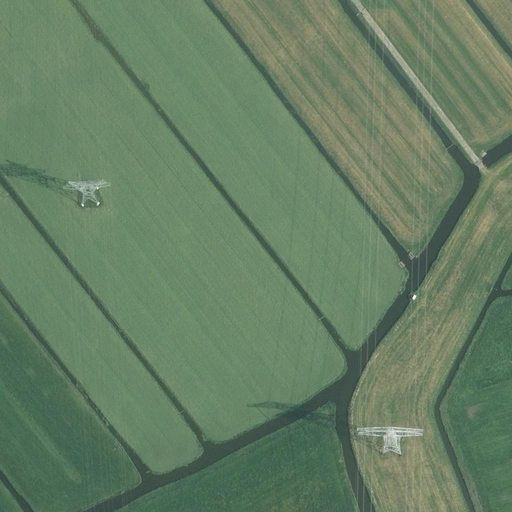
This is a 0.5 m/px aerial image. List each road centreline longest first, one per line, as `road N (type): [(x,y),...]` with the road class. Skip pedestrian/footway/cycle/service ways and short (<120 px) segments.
road 1 (track): [(511,197),(481,238),(413,376),(415,446),(440,511)]
road 2 (track): [(488,511),(461,409),(489,341),(511,316)]
road 3 (track): [(353,0),(481,168)]
